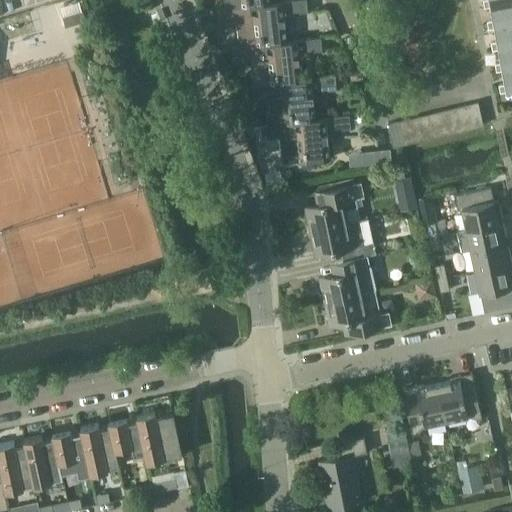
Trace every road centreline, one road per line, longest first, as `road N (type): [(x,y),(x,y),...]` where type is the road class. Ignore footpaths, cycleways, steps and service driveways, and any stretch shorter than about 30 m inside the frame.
road 1 (tertiary): [(262,355),(250,207),(177,0)]
road 2 (residential): [(0,411),(262,355)]
road 3 (residential): [(264,382),(511,327)]
road 4 (residential): [(488,83),(382,105),(339,0)]
road 5 (tertiary): [(276,511),(264,382)]
